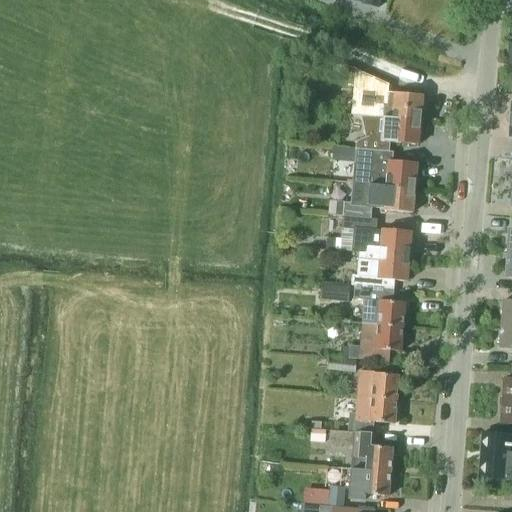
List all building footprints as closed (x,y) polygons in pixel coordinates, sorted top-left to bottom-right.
[(363,0),(362,5),(380,9),(381,0),(363,0)] [(362,119),(420,123),(423,96),(394,93),(393,110),(347,106),(347,114),(361,115),(362,119)] [(389,151),(390,143),(418,145),(420,123),(362,119),(366,138),(356,142),(355,148),(389,151)] [(414,191),(417,164),(392,162),(392,153),(394,153),(356,149),(355,163),(367,164),(365,177),(370,178),(370,187),(414,191)] [(412,213),(414,191),(370,187),(351,186),(350,203),(372,205),(372,207),(384,208),(384,211),(412,213)] [(372,205),(350,203),(345,203),(343,216),(371,218),(372,207),(372,205)] [(365,253),(364,254),(408,258),(411,232),(382,230),(382,231),(376,231),(377,219),(371,218),(343,216),(342,228),(355,229),(353,252),(365,253)] [(336,251),(337,240),(327,239),(326,250),(336,251)] [(305,257),(325,259),(325,251),(305,249),(305,257)] [(408,258),(364,254),(364,259),(359,259),(357,275),(353,275),(352,285),(355,285),(355,290),(393,294),(394,281),(406,282),(408,258)] [(350,287),(322,285),(320,301),(349,303),(350,287)] [(393,294),(355,290),(354,299),(365,300),(362,323),(403,326),(405,303),(392,302),(393,294)] [(511,301),(503,301),(501,327),(511,327),(511,301)] [(401,350),(403,326),(362,323),(360,346),(350,345),(350,347),(343,346),(342,357),(388,361),(389,349),(401,350)] [(511,327),(501,327),(499,348),(511,350),(511,369),(511,371),(511,372),(511,327)] [(327,370),(355,373),(356,361),(345,360),(344,365),(328,363),(327,370)] [(396,402),(399,376),(374,374),(374,373),(360,371),(357,399),(396,402)] [(511,372),(511,380),(504,379),(501,424),(511,425),(511,372)] [(395,424),(396,402),(357,399),(356,413),(351,413),(349,432),(330,430),(330,433),(377,436),(378,434),(372,434),(373,423),(395,424)] [(325,431),(312,430),(311,442),(325,443),(325,431)] [(377,447),(377,436),(330,433),(329,445),(353,447),(351,470),(365,471),(365,473),(390,475),(392,448),(377,447)] [(511,436),(482,434),(478,478),(511,480),(511,436)] [(388,497),(390,475),(365,473),(364,488),(350,487),(349,495),(364,496),(364,495),(388,497)] [(345,507),(345,488),(330,487),(329,506),(345,507)]
